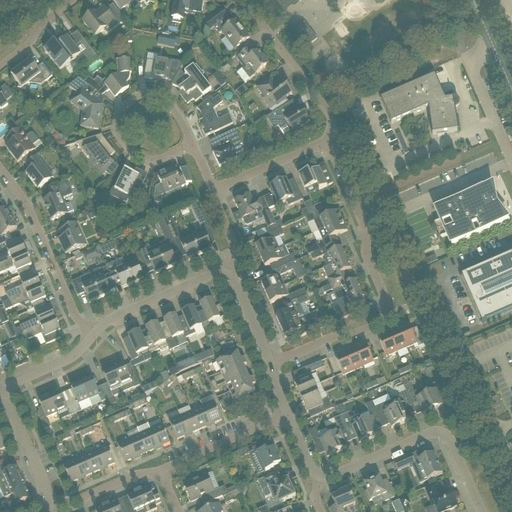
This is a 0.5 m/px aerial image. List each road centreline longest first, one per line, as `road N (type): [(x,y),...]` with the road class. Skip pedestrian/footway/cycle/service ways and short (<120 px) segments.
road 1 (residential): [(325,145),(366,231),(387,310),(378,324),(269,363)]
road 2 (residential): [(320,476),(442,434),(481,511)]
road 3 (residential): [(93,335),(77,321),(0,169)]
road 4 (residential): [(192,145),(165,102),(140,95),(122,108),(117,131),(130,151),(157,159)]
road 5 (residential): [(325,145),(327,111),(242,0)]
road 6 (residential): [(93,335),(103,322),(226,274)]
road 7 (residential): [(163,472),(288,417)]
road 8 (residential): [(49,504),(2,389)]
